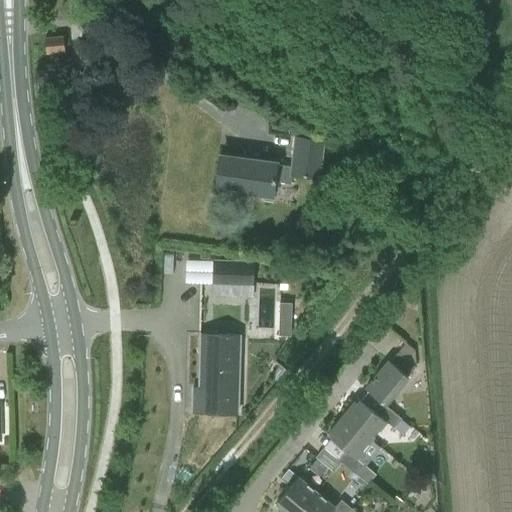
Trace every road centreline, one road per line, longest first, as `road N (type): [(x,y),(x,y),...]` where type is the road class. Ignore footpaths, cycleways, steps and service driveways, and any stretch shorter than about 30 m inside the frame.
road 1 (unclassified): [(187,511),(511,120)]
road 2 (residential): [(239,511),(369,347)]
road 3 (primary): [(67,511),(80,432),(74,323)]
road 4 (unknown): [(164,326),(164,425),(149,511)]
road 5 (primary): [(47,327),(54,402),(41,511)]
road 6 (primary): [(74,323),(57,251),(23,172)]
road 7 (primary): [(23,172),(20,208),(47,327)]
road 8 (primary): [(23,172),(8,25)]
